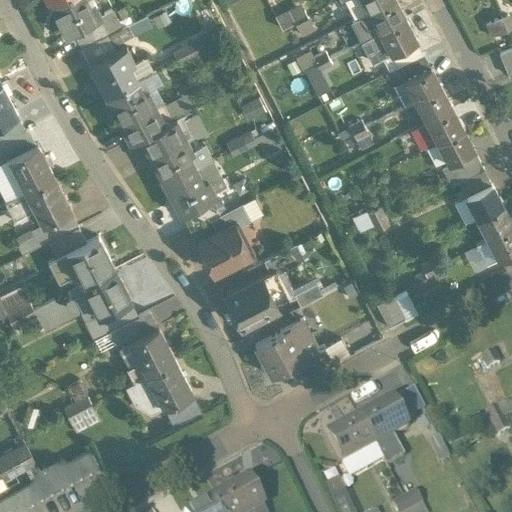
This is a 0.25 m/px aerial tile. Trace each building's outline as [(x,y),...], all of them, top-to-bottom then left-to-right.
[(84,0),(59,0),(49,6),(64,35),(99,17),(91,2),(87,4),(84,0)] [(392,0),(368,13),(350,22),(361,42),(362,42),(404,20),(393,0),(392,0)] [(361,0),(368,13),(392,0),(361,0)] [(303,13),(291,19),(294,25),(306,19),(303,13)] [(511,27),(511,26),(507,14),(501,17),(506,30),(511,27)] [(501,17),(485,23),(490,36),(506,30),(501,17)] [(306,19),(294,25),(297,31),(309,25),(306,19)] [(404,20),(362,42),(373,64),(383,59),(390,55),(390,54),(415,41),(404,20)] [(195,42),(171,55),(174,61),(198,49),(195,42)] [(417,45),(392,58),(397,68),(422,55),(417,45)] [(511,48),(499,53),(508,77),(511,75),(511,48)] [(124,49),(89,67),(104,97),(135,81),(128,66),(132,64),(124,49)] [(198,49),(174,61),(177,67),(201,55),(198,49)] [(324,54),(312,60),(315,66),(328,60),(324,54)] [(392,58),(390,55),(383,59),(390,72),(397,68),(392,58)] [(328,60),(315,66),(319,72),(331,66),(328,60)] [(429,68),(404,81),(415,102),(440,89),(429,68)] [(143,95),(135,81),(104,97),(120,126),(155,108),(147,93),(143,95)] [(0,85),(0,124),(16,116),(0,85)] [(440,89),(415,102),(426,123),(451,110),(440,89)] [(155,108),(120,126),(129,143),(153,131),(171,122),(162,104),(155,108)] [(451,110),(426,123),(437,143),(462,130),(451,110)] [(360,123),(348,129),(351,135),(364,129),(360,123)] [(364,129),(351,135),(355,141),(367,135),(364,129)] [(27,130),(0,144),(0,164),(8,161),(36,146),(27,130)] [(462,130),(437,143),(448,164),(473,152),(462,130)] [(153,131),(130,143),(137,157),(160,145),(153,131)] [(249,134),(225,146),(228,152),(252,140),(249,134)] [(184,138),(149,156),(164,186),(195,170),(187,155),(191,153),(184,138)] [(252,140),(228,152),(231,159),(255,146),(252,140)] [(36,146),(8,161),(25,194),(53,179),(36,146)] [(448,164),(441,168),(451,187),(483,170),(473,152),(448,164)] [(195,170),(164,186),(179,215),(214,197),(206,182),(202,184),(195,170)] [(25,194),(4,205),(13,222),(34,211),(42,227),(70,212),(53,179),(25,194)] [(490,185),(465,198),(477,219),(502,206),(490,185)] [(241,206),(209,222),(215,233),(232,224),(235,230),(249,222),(241,206)] [(511,226),(502,206),(477,219),(487,240),(511,226)] [(385,221),(379,209),(372,213),(379,224),(385,221)] [(379,224),(372,213),(366,216),(372,228),(379,224)] [(379,224),(372,228),(375,234),(388,227),(385,221),(379,224)] [(215,233),(197,242),(213,274),(236,262),(233,257),(245,251),(235,230),(232,224),(215,233)] [(511,226),(487,240),(499,261),(511,253),(511,226)] [(97,239),(66,254),(82,286),(113,270),(97,239)] [(294,246),(262,262),(268,273),(274,270),(276,274),(302,261),(294,246)] [(432,260),(420,267),(423,273),(436,267),(432,260)] [(436,267),(423,273),(427,279),(439,273),(436,267)] [(113,270),(82,286),(98,318),(129,302),(113,270)] [(276,274),(274,270),(268,273),(224,295),(240,327),(259,317),(259,316),(289,300),(276,274)] [(314,285),(293,296),(299,309),(320,297),(314,285)] [(32,311),(45,335),(81,317),(84,324),(98,318),(82,286),(32,311)] [(0,315),(31,304),(24,287),(0,295),(0,315)] [(391,327),(421,313),(408,287),(379,301),(391,327)] [(98,318),(84,324),(93,341),(137,318),(129,302),(98,318)] [(29,305),(5,317),(8,323),(32,311),(29,305)] [(32,311),(8,323),(11,329),(35,317),(32,311)] [(106,335),(114,350),(129,343),(157,328),(148,313),(106,335)] [(295,325),(255,347),(267,368),(266,368),(270,375),(283,369),(284,371),(294,365),(292,363),(299,360),(317,349),(310,337),(303,340),(295,325)] [(157,328),(129,343),(139,363),(126,369),(133,382),(173,361),(157,328)] [(317,349),(299,360),(309,378),(331,366),(320,348),(317,349)] [(492,352),(480,358),(486,370),(498,364),(492,352)] [(133,382),(124,387),(133,406),(155,394),(163,409),(190,394),(173,361),(133,382)] [(155,394),(133,406),(136,409),(149,416),(163,409),(155,394)] [(86,399),(63,411),(66,417),(90,405),(86,399)] [(191,400),(165,413),(173,429),(199,415),(191,400)] [(391,401),(359,419),(374,446),(386,467),(403,457),(392,436),(406,428),(391,401)] [(90,405),(66,417),(69,423),(93,411),(90,405)] [(509,430),(496,407),(484,413),(496,436),(509,430)] [(93,411),(69,423),(75,433),(98,421),(93,411)] [(359,419),(327,437),(342,464),(374,446),(359,419)] [(0,459),(0,466),(9,483),(37,468),(25,446),(0,459)] [(89,452),(0,500),(0,511),(26,511),(100,472),(89,452)] [(248,480),(215,498),(223,511),(254,511),(263,507),(248,480)] [(415,492),(403,498),(410,510),(421,504),(415,492)] [(223,511),(215,498),(189,511),(223,511)] [(403,498),(391,505),(395,511),(406,511),(410,510),(403,498)]
